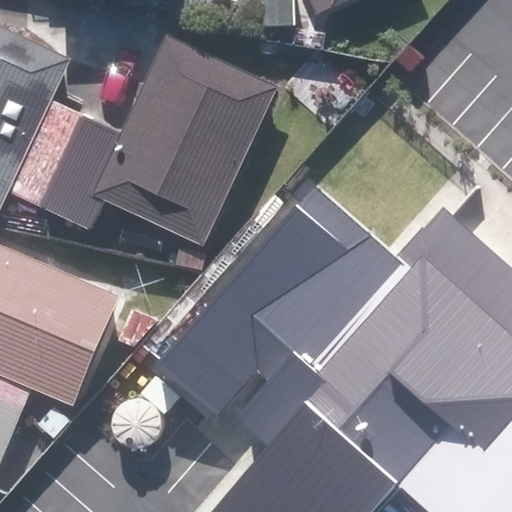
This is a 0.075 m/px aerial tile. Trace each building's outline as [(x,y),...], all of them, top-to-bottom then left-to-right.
[(263,0),(242,0),(243,20),(263,19),(263,0)] [(293,0),(263,0),(263,19),(264,29),(294,30),(293,0)] [(309,0),(317,18),(358,0),(309,0)] [(0,214),(11,193),(48,210),(90,121),(54,104),(73,64),(0,29),(0,214)] [(90,121),(48,210),(92,232),(106,202),(206,250),(280,90),(167,38),(122,135),(90,121)] [(477,118),(445,85),(400,129),(432,162),(477,118)] [(452,185),(418,155),(380,199),(413,228),(452,185)] [(511,166),(492,190),(511,207),(511,166)] [(207,511),(511,511),(511,262),(443,202),(406,243),(330,176),(183,342),(282,428),(207,511)] [(0,376),(32,390),(75,407),(120,297),(0,247),(0,376)] [(206,255),(179,250),(176,264),(203,270),(206,255)] [(132,311),(117,342),(133,349),(159,323),(132,311)] [(0,468),(32,390),(0,376),(0,468)] [(53,408),(38,426),(54,440),(70,422),(53,408)]
